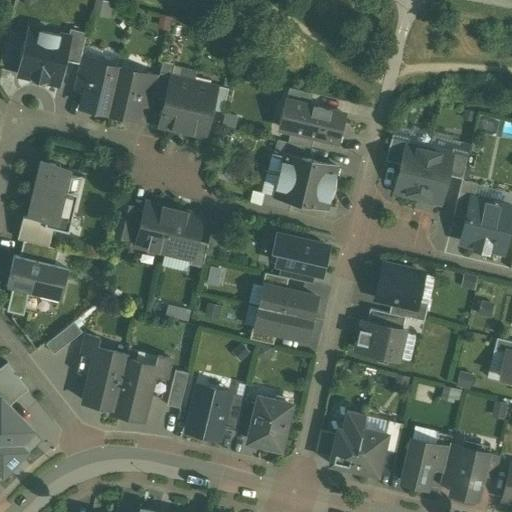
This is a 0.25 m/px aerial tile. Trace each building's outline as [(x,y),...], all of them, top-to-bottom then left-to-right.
[(68,37),(30,28),(27,40),(26,40),(23,45),(20,50),(20,56),(21,62),(22,63),(19,74),(58,84),(64,60),(69,38),(68,37)] [(87,33),(70,29),(68,37),(69,38),(64,60),(79,64),(81,57),(87,33)] [(94,60),(81,57),(79,64),(74,88),(85,91),(91,64),(94,64),(94,60)] [(159,75),(154,96),(166,99),(171,77),(174,64),(162,61),(159,75)] [(94,64),(91,64),(85,91),(81,107),(108,113),(119,70),(94,64)] [(144,76),(119,70),(108,113),(136,120),(140,104),(146,77),(144,76)] [(159,75),(145,72),(144,76),(146,77),(140,104),(151,107),(154,96),(159,75)] [(193,83),(171,77),(166,99),(159,125),(182,131),(193,83)] [(216,88),(193,83),(182,131),(205,136),(211,109),(216,88)] [(228,89),(217,86),(216,88),(211,109),(223,112),(228,89)] [(312,94),(289,88),(286,100),(290,101),(309,105),(312,94)] [(309,105),(290,101),(283,129),(314,136),(337,142),(344,114),(309,105)] [(314,136),(290,131),(288,142),(304,146),(311,148),(314,136)] [(408,138),(392,134),(385,160),(401,164),(406,144),(407,144),(408,138)] [(288,142),(277,140),(274,151),(285,154),(301,158),(304,146),(288,142)] [(407,144),(406,144),(401,164),(395,191),(404,194),(403,195),(417,198),(429,149),(407,144)] [(468,152),(452,148),(451,154),(452,155),(447,175),(462,178),(468,152)] [(451,154),(429,149),(417,198),(431,201),(431,200),(440,202),(447,175),(452,155),(451,154)] [(301,158),(285,154),(280,175),(335,188),(336,183),(336,178),(336,176),(334,175),(336,166),(301,158)] [(82,178),(59,173),(61,166),(42,162),(29,214),(35,215),(54,220),(53,228),(69,231),(82,178)] [(335,188),(280,175),(275,196),(291,200),(326,208),(328,200),(331,200),(334,193),(335,188)] [(476,183),(462,180),(453,215),(467,218),(471,199),(473,199),(476,183)] [(275,196),(264,194),(261,205),(288,212),(291,200),(275,196)] [(511,208),(473,199),(471,199),(467,218),(461,241),(476,245),(475,248),(487,251),(488,248),(502,251),(511,209),(511,208)] [(175,209),(146,202),(136,246),(165,253),(175,209)] [(136,208),(121,205),(115,228),(131,232),(136,208)] [(203,216),(175,209),(165,253),(191,259),(192,260),(197,241),(203,216)] [(54,220),(35,215),(34,219),(23,217),(18,239),(23,241),(48,247),(53,228),(54,220)] [(313,271),(322,273),(328,247),(283,237),(277,262),(283,264),(313,271)] [(48,247),(23,241),(20,256),(54,265),(58,249),(48,247)] [(208,244),(197,241),(192,260),(191,259),(190,264),(203,267),(208,244)] [(20,256),(14,255),(6,286),(12,288),(29,292),(61,299),(68,268),(54,265),(20,256)] [(288,278),(310,283),(313,271),(283,264),(280,276),(288,278)] [(423,274),(383,265),(376,297),(392,301),(415,306),(417,300),(423,274)] [(280,276),(265,272),(262,285),(264,286),(265,285),(285,289),(288,278),(280,276)] [(285,289),(265,285),(264,286),(260,306),(311,318),(316,297),(285,289)] [(29,292),(12,288),(7,311),(24,315),(29,292)] [(415,306),(392,301),(389,313),(405,317),(424,321),(428,303),(417,300),(415,306)] [(311,318),(260,306),(255,327),(276,332),(307,340),(311,318)] [(389,313),(370,308),(366,322),(402,330),(405,317),(389,313)] [(74,321),(45,344),(54,354),(82,332),(74,321)] [(366,322),(362,321),(355,350),(397,360),(404,331),(402,330),(366,322)] [(276,332),(255,327),(252,326),(250,338),(273,344),(276,332)] [(99,337),(86,334),(77,373),(90,376),(97,347),(99,337)] [(511,341),(496,338),(493,350),(507,354),(507,353),(511,353),(511,341)] [(97,347),(90,376),(84,401),(113,409),(114,409),(126,358),(127,354),(97,347)] [(511,353),(507,353),(507,354),(500,381),(511,383),(511,353)] [(171,358),(157,355),(155,365),(148,394),(161,397),(171,358)] [(126,358),(114,409),(113,409),(112,412),(142,420),(148,394),(155,365),(126,358)] [(0,398),(0,399),(9,408),(28,390),(3,364),(0,367),(0,398)] [(188,373),(175,370),(167,405),(180,408),(188,373)] [(228,392),(198,385),(187,430),(218,437),(220,428),(229,393),(228,393),(228,392)] [(244,397),(229,393),(220,428),(236,431),(243,401),(244,397)] [(291,403),(258,396),(256,404),(249,436),(248,441),(260,444),(280,449),(291,403)] [(0,399),(0,398),(0,448),(14,463),(39,439),(9,408),(0,399)] [(256,404),(243,401),(236,431),(236,433),(249,436),(256,404)] [(347,411),(343,429),(338,427),(336,434),(331,456),(329,464),(353,469),(362,427),(363,427),(366,415),(347,411)] [(402,424),(389,421),(386,433),(388,433),(384,449),(396,452),(402,424)] [(412,426),(410,435),(433,439),(435,430),(412,426)] [(363,427),(362,427),(353,469),(378,475),(384,449),(388,433),(386,433),(363,427)] [(336,434),(321,430),(315,453),(331,456),(336,434)] [(451,435),(438,432),(436,444),(437,444),(431,467),(443,470),(449,443),(450,443),(451,435)] [(436,444),(412,438),(401,481),(427,487),(431,467),(437,444),(436,444)] [(450,443),(449,443),(443,470),(440,482),(452,485),(461,446),(450,443)] [(488,452),(461,446),(452,485),(450,492),(477,499),(483,475),(488,452)] [(0,448),(0,477),(14,463),(0,448)] [(500,455),(488,452),(483,475),(494,478),(500,455)] [(511,465),(510,465),(502,499),(511,501),(511,465)]
